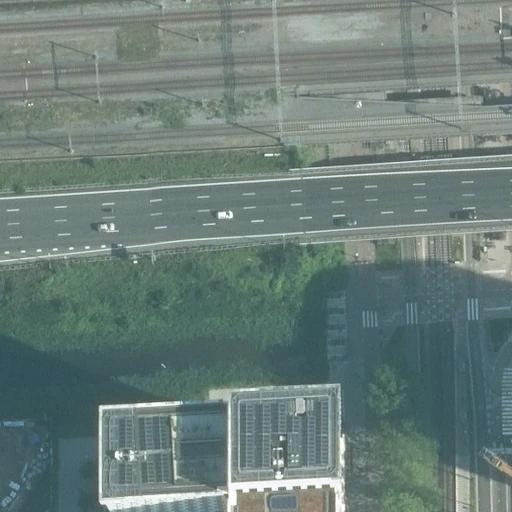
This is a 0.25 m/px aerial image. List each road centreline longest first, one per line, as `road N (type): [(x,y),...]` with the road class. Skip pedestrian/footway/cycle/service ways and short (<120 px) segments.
road 1 (motorway): [(0,226),(511,195)]
road 2 (secondary): [(394,0),(416,511)]
road 3 (secondary): [(485,405),(473,339),(454,0)]
